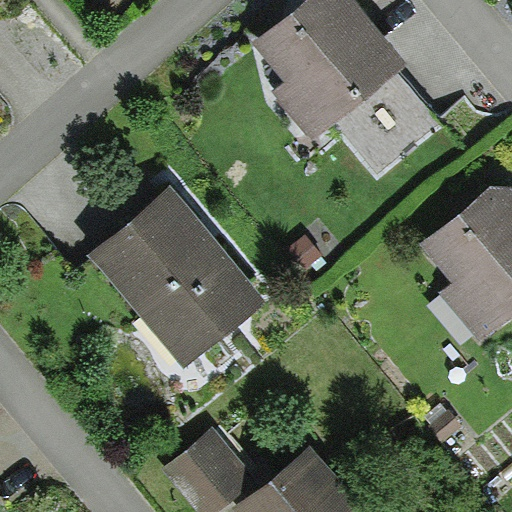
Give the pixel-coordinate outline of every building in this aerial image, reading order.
[(270,84),(311,132),(409,49),(367,0),(291,0),(250,35),(283,73),(270,84)] [(88,243),(185,359),(268,289),(171,173),(88,243)] [(440,288),(482,336),(511,310),(511,176),(491,174),(420,235),(455,275),(440,288)] [(163,464),(203,511),(205,511),(256,469),(215,420),(163,464)] [(231,502),(240,511),(374,511),(311,436),(231,502)]
